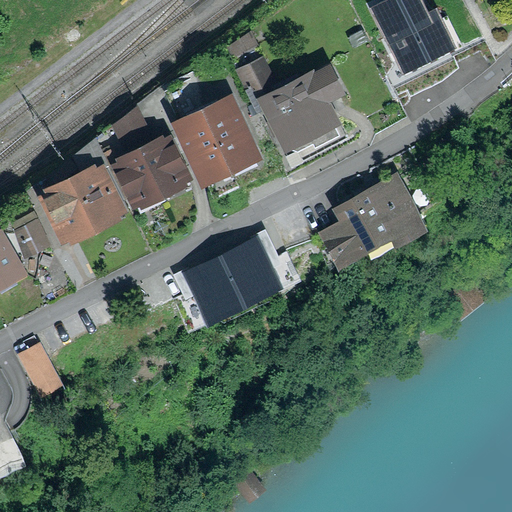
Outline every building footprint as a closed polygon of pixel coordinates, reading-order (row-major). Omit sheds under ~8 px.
[(236,55),(257,98),(273,90),(259,62),(264,59),(257,44),(236,55)] [(430,53),(387,75),(399,99),(442,78),(430,53)] [(253,153),(213,67),(189,79),(229,165),(253,153)] [(300,159),(339,139),(319,98),(337,89),(327,71),(264,102),(274,121),(278,119),(300,159)] [(164,90),(204,176),(229,165),(189,79),(164,90)] [(115,124),(125,146),(148,135),(136,109),(115,124)] [(187,175),(169,138),(109,169),(124,199),(131,195),(134,201),(187,175)] [(121,208),(118,203),(124,199),(109,169),(94,140),(76,155),(85,176),(44,196),(63,236),(121,208)] [(340,257),(391,229),(395,236),(420,222),(403,191),(405,190),(397,176),(359,197),(357,195),(339,205),(348,220),(326,233),(340,257)] [(45,251),(33,224),(12,234),(24,261),(45,251)] [(208,312),(273,280),(255,244),(190,276),(208,312)] [(0,281),(16,272),(2,248),(0,249),(0,281)] [(444,295),(455,309),(477,290),(467,277),(444,295)] [(477,290),(455,309),(461,317),(484,299),(477,290)] [(25,363),(41,391),(59,382),(43,353),(25,363)] [(0,473),(25,460),(0,414),(0,473)] [(231,475),(242,489),(255,479),(244,465),(231,475)] [(255,479),(242,489),(249,498),(262,488),(255,479)]
